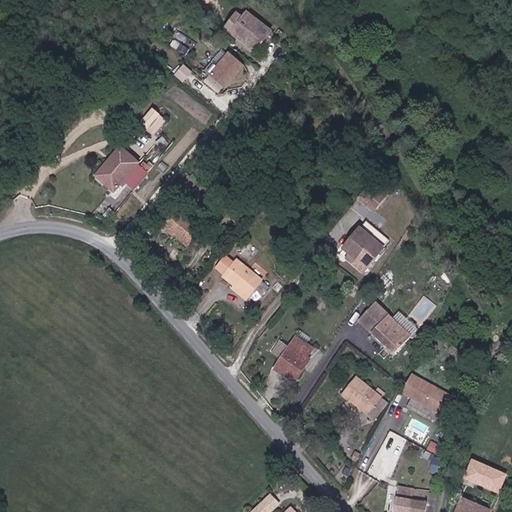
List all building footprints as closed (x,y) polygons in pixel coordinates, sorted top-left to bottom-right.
[(274,34),(250,15),(246,21),(270,40),(274,34)] [(246,21),(235,36),(258,54),(270,40),(246,21)] [(249,69),(233,57),(215,81),(231,93),(249,69)] [(163,126),(150,115),(138,129),(152,140),(163,126)] [(141,168),(122,153),(98,182),(117,197),(141,168)] [(355,198),(373,211),(387,192),(368,179),(355,198)] [(168,230),(180,240),(178,242),(191,253),(205,237),(181,216),(168,230)] [(361,230),(384,249),(390,242),(367,223),(361,230)] [(180,240),(168,230),(165,233),(177,244),(178,242),(180,240)] [(384,249),(361,230),(345,250),(352,256),(368,269),(384,249)] [(368,269),(352,256),(349,260),(365,273),(368,269)] [(228,262),(219,273),(227,280),(225,282),(249,302),(250,301),(257,307),(269,294),(263,287),(263,286),(238,265),(236,269),(228,262)] [(413,340),(377,306),(361,323),(396,357),(413,340)] [(319,351),(299,337),(277,369),(297,383),(319,351)] [(453,397),(413,377),(404,395),(444,415),(453,397)] [(384,401),(358,381),(344,398),(370,419),(384,401)] [(376,423),(390,406),(384,401),(370,419),(376,423)] [(391,482),(408,437),(388,430),(371,474),(391,482)] [(478,475),(483,465),(475,461),(470,470),(478,475)] [(499,492),(506,476),(483,465),(478,475),(470,470),(467,477),(499,492)] [(437,511),(441,496),(402,492),(399,511),(437,511)] [(491,511),(492,511),(465,498),(459,511),(491,511)] [(277,511),(281,509),(273,500),(260,511),(277,511)]
